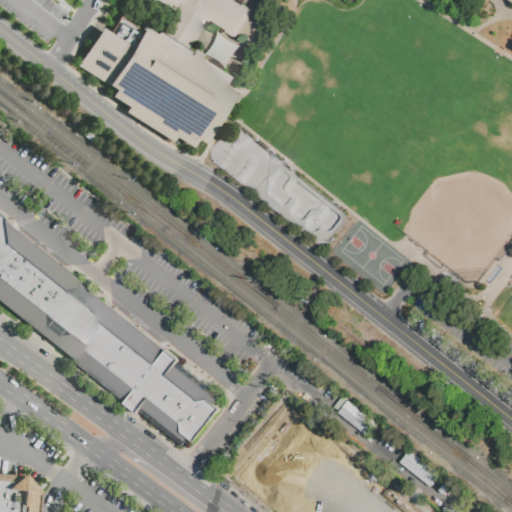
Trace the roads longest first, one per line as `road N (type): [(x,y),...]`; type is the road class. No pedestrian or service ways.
road 1 (tertiary): [(385,316),(0,31)]
road 2 (primary): [(0,380),(181,511)]
road 3 (primary): [(131,439),(0,343)]
road 4 (tertiary): [(511,418),(385,316)]
road 5 (primary): [(228,511),(131,439)]
